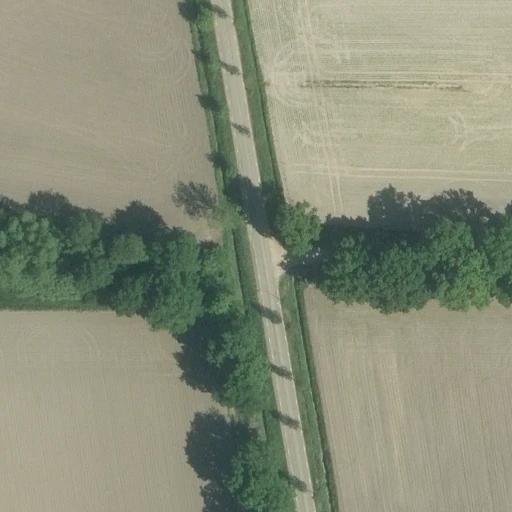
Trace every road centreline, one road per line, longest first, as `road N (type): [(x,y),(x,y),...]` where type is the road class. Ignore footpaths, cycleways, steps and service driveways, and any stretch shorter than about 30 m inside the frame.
road 1 (tertiary): [(303,511),(219,0)]
road 2 (track): [(511,262),(262,260)]
